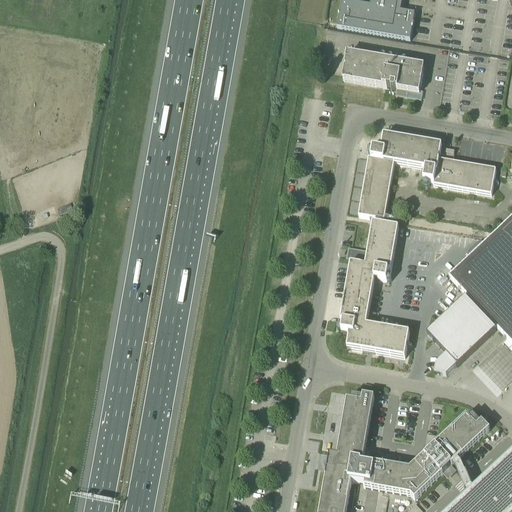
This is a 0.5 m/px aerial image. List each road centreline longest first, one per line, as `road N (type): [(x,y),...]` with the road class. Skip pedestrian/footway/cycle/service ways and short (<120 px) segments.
road 1 (motorway): [(130,511),(225,0)]
road 2 (motorway): [(189,0),(97,511)]
road 3 (unclassified): [(22,511),(67,259),(61,240),(36,235),(0,248)]
road 4 (unclassified): [(310,371),(347,148),(365,119)]
road 5 (unclassified): [(511,424),(451,395),(310,371)]
road 6 (residential): [(365,119),(511,137)]
road 7 (unclassified): [(285,511),(310,371)]
